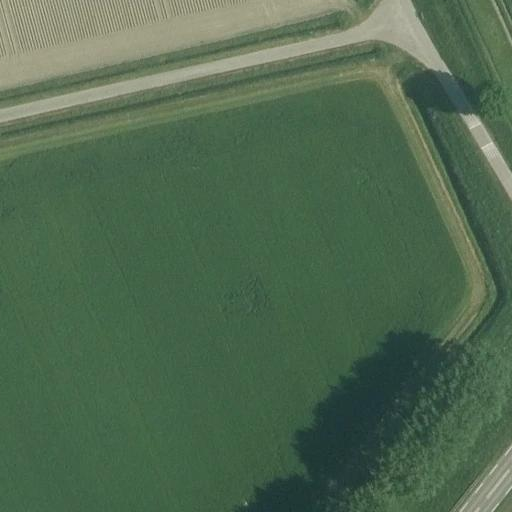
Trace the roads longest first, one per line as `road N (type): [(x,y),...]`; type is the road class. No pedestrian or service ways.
road 1 (unclassified): [(0,117),(414,24)]
road 2 (unclassified): [(511,189),(414,24)]
